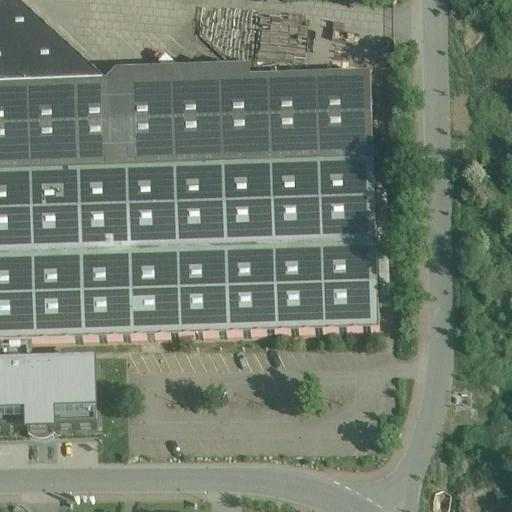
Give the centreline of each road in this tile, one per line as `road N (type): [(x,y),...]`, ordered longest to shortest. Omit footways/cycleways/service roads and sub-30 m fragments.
road 1 (tertiary): [(431,0),(442,352),(419,455),(386,511)]
road 2 (secondary): [(358,511),(288,483),(0,483)]
